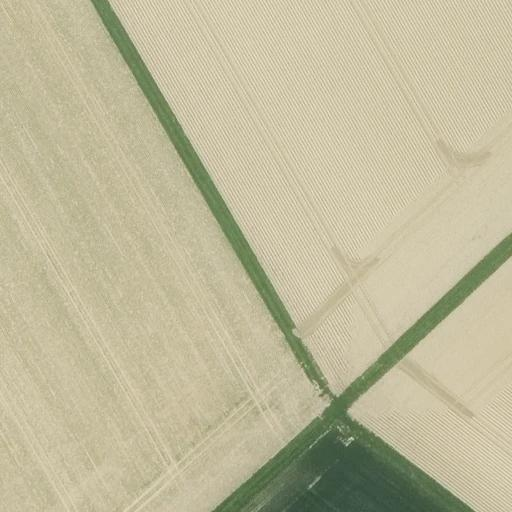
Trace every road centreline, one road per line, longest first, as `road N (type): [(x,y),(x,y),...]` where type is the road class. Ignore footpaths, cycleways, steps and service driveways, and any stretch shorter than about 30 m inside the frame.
road 1 (track): [(456,511),(333,408),(92,0)]
road 2 (track): [(222,511),(511,245)]
